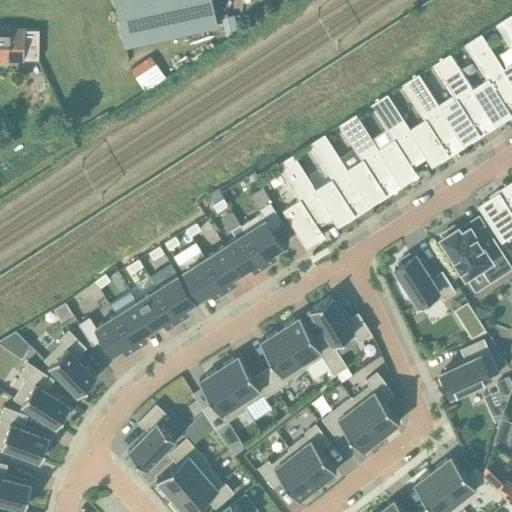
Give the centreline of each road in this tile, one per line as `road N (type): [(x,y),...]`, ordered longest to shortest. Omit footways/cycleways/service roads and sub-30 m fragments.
road 1 (residential): [(348,254),(128,397),(102,426),(93,462)]
road 2 (residential): [(348,254),(422,421),(417,434),(316,511)]
road 3 (residential): [(511,154),(348,254)]
